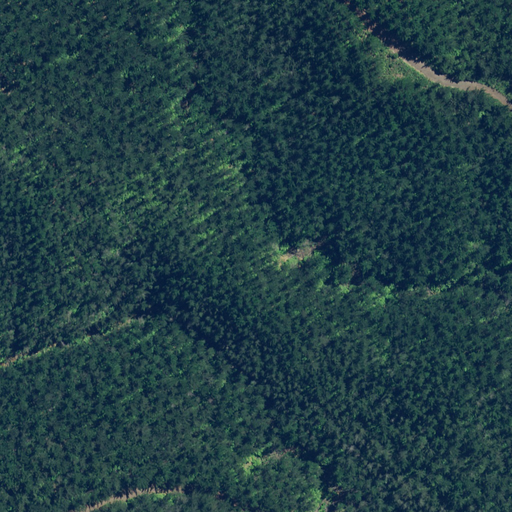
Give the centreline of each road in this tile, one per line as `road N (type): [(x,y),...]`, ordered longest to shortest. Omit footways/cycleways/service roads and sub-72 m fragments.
road 1 (track): [(0,170),(16,178),(107,183),(156,200),(174,246),(239,288),(410,459),(449,511)]
road 2 (track): [(360,0),(429,50),(511,132)]
road 3 (track): [(253,511),(212,490),(134,489),(64,511)]
